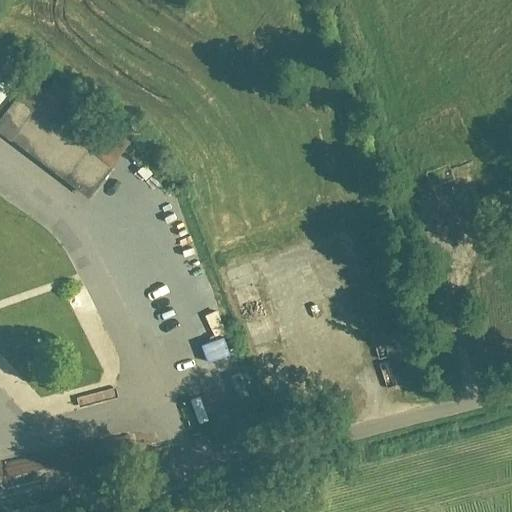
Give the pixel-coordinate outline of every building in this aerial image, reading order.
[(43,85),(27,73),(0,107),(0,126),(87,193),(129,137),(49,76),(43,85)] [(242,339),(274,331),(266,301),(259,303),(244,245),(220,251),(242,339)] [(201,296),(174,307),(179,317),(205,306),(201,296)] [(201,351),(223,342),(216,322),(193,330),(201,351)] [(296,401),(283,356),(270,360),(263,338),(252,341),(271,408),(296,401)]
